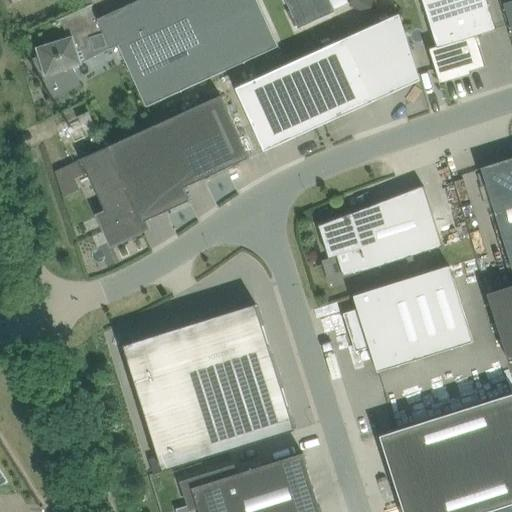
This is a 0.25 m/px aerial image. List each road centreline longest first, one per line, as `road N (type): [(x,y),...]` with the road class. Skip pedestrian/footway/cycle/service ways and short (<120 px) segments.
road 1 (unclassified): [(260,199),(357,511)]
road 2 (unclassified): [(260,199),(351,154),(511,100)]
road 3 (unclassified): [(43,319),(142,274),(260,199)]
road 4 (unclassified): [(112,511),(43,319)]
road 5 (unclassified): [(43,319),(0,174)]
